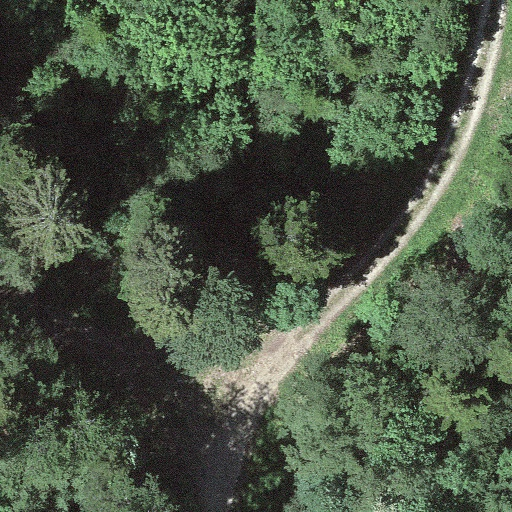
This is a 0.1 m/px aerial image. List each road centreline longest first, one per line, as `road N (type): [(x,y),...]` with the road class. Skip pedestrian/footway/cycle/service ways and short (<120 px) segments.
road 1 (track): [(497,0),(456,154),(363,276),(248,400),(224,511)]
road 2 (track): [(0,287),(97,343),(248,400)]
